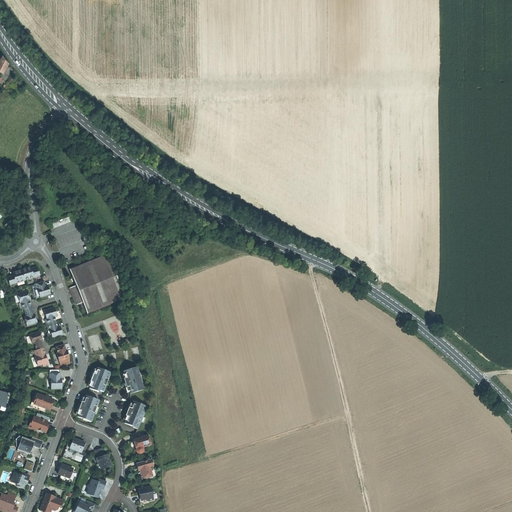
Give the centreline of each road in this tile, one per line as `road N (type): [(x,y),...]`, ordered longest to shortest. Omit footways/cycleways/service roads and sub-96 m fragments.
road 1 (secondary): [(511,409),(379,295),(158,180),(65,107)]
road 2 (track): [(369,511),(310,257)]
road 3 (tertiary): [(35,235),(28,163),(65,107)]
